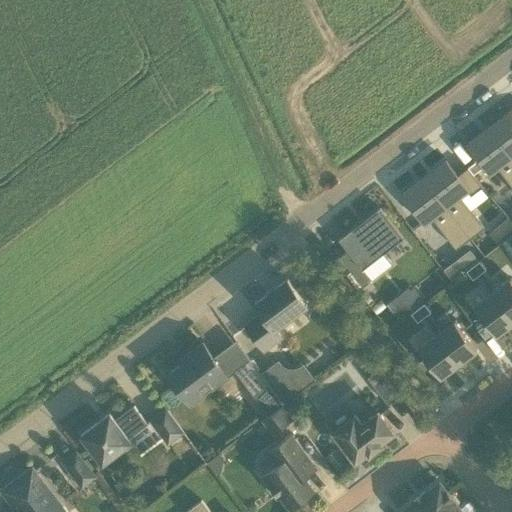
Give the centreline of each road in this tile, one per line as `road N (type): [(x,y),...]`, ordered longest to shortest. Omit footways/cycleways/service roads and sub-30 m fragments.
road 1 (residential): [(0,445),(511,60)]
road 2 (track): [(199,0),(301,223)]
road 3 (residential): [(445,430),(337,511)]
